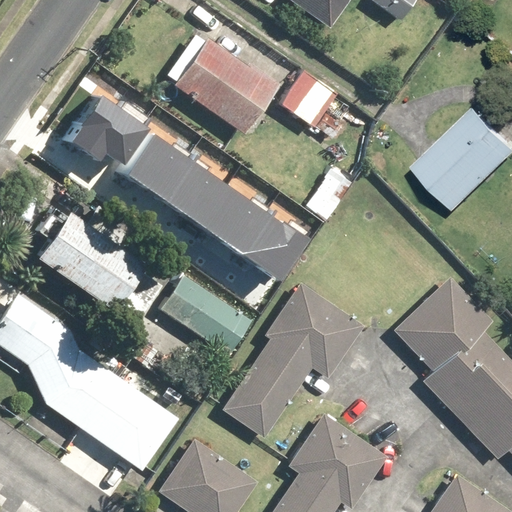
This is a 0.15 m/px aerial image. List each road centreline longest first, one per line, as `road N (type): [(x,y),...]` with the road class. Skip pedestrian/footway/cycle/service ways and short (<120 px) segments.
road 1 (residential): [(106,511),(0,439)]
road 2 (residential): [(71,0),(0,101)]
